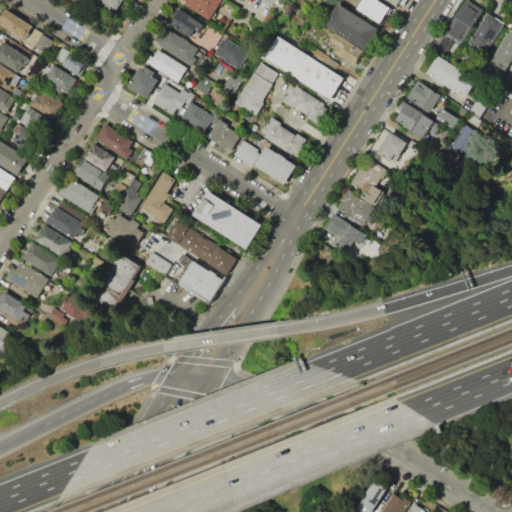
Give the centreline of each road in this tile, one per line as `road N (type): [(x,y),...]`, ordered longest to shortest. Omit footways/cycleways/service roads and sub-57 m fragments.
road 1 (residential): [(487,511),(389,449),(209,378)]
road 2 (residential): [(0,244),(155,0)]
road 3 (motorway): [(159,511),(414,411)]
road 4 (motorway): [(327,369),(74,470)]
road 5 (secondary): [(295,218),(434,0)]
road 6 (motorway): [(201,511),(414,411)]
road 7 (residential): [(295,218),(97,92)]
road 8 (motorway): [(511,272),(285,330)]
road 9 (motorway): [(511,295),(327,369)]
road 10 (secondary): [(209,378),(258,302),(295,218)]
road 11 (motorway): [(171,345),(57,376),(0,403)]
road 12 (secondary): [(179,375),(89,511)]
road 13 (secondary): [(123,511),(209,378)]
road 14 (motorway): [(179,375),(131,382),(43,426)]
